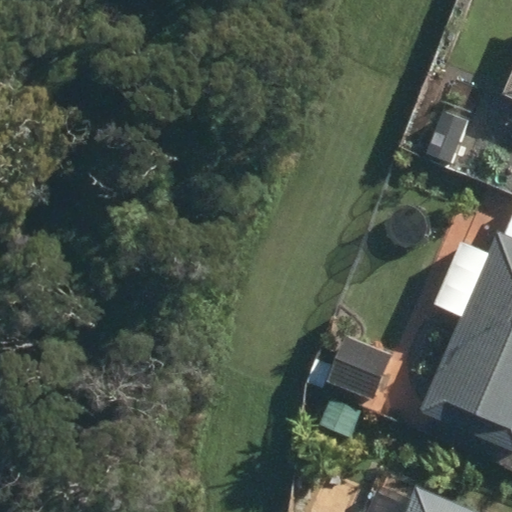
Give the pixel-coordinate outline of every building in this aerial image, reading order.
[(511,57),(511,41),(480,26),(455,79),(494,97),(511,57)] [(431,131),(419,159),(444,171),(457,143),(431,131)] [(424,416),(511,454),(511,226),(506,240),(500,238),(424,416)] [(328,383),(370,402),(388,359),(345,342),(328,383)] [(328,370),(312,364),(303,386),(319,392),(328,370)] [(407,511),(465,511),(417,491),(407,511)]
